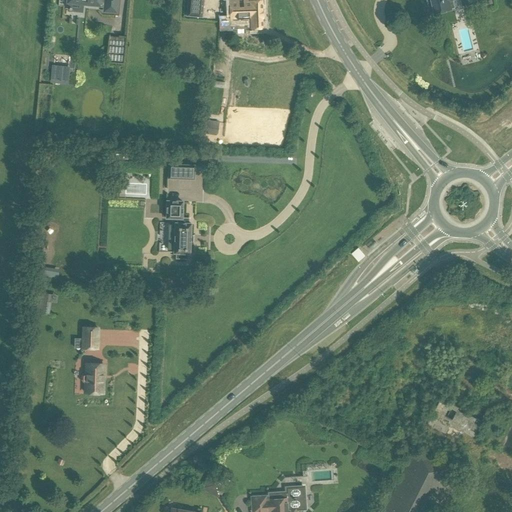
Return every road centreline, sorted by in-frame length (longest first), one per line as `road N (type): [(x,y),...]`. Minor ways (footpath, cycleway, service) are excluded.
road 1 (primary): [(101,511),(357,295)]
road 2 (primary): [(412,142),(343,54),(314,0)]
